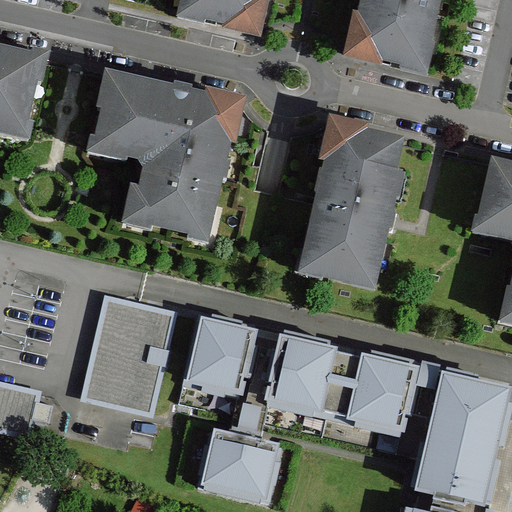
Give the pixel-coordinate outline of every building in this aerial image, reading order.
[(189,0),(186,13),(229,24),(228,28),(244,32),(247,20),(258,22),(263,2),(259,1),(258,0),(189,0)] [(384,0),(383,5),(373,2),(373,5),(368,26),(363,25),(358,47),(370,50),(367,62),(383,66),(384,61),(427,71),(443,0),(384,0)] [(0,135),(30,144),(53,45),(0,33),(0,135)] [(358,47),(355,59),(367,62),(370,50),(358,47)] [(135,175),(130,200),(127,217),(125,225),(138,227),(210,246),(235,152),(238,143),(249,93),(214,83),(201,81),(200,75),(191,73),(180,71),(179,76),(112,61),(94,142),(142,151),(149,158),(146,176),(135,175)] [(336,128),(334,140),(346,143),(349,131),(336,128)] [(333,163),(309,271),(374,286),(389,222),(399,177),(394,176),(400,149),(363,140),(365,135),(349,131),(346,143),(334,140),(328,162),(333,163)] [(511,171),(495,168),(481,228),(511,235),(511,304),(509,318),(511,318),(511,171)] [(174,316),(108,301),(85,400),(151,415),(162,367),(167,368),(170,352),(166,351),(174,316)] [(258,348),(252,346),(256,329),(199,316),(183,386),(203,391),(204,385),(225,390),(223,396),(239,399),(244,378),(250,380),(258,348)] [(239,399),(265,406),(266,403),(270,385),(266,384),(274,352),(281,353),(285,336),(256,329),(252,346),(258,348),(250,380),(244,378),(239,399)] [(413,384),(417,367),(285,336),(281,353),(274,352),(266,384),(270,385),(266,403),(268,403),(267,408),(268,408),(268,406),(282,409),(284,404),(297,407),(296,413),(326,420),(327,414),(341,417),(340,423),(371,430),(372,424),(386,427),(384,433),(400,437),(405,416),(412,418),(419,385),(413,384)] [(423,368),(419,385),(412,418),(434,423),(419,491),(425,492),(442,419),(436,417),(441,396),(439,396),(432,394),(437,372),(423,368)] [(477,386),(443,378),(439,396),(441,396),(436,417),(442,419),(425,492),(435,494),(433,501),(466,508),(467,504),(476,506),(476,504),(491,508),(491,506),(483,504),(477,502),(494,429),(468,423),(477,386)] [(38,396),(0,386),(0,430),(28,437),(32,420),(49,424),(53,407),(36,403),(38,396)] [(477,502),(483,504),(508,393),(477,386),(468,423),(494,429),(477,502)] [(284,404),(282,409),(296,413),(297,407),(284,404)] [(327,414),(326,420),(340,423),(341,417),(327,414)] [(372,424),(371,430),(384,433),(386,427),(372,424)] [(276,452),(213,439),(202,492),(264,505),(276,452)] [(464,511),(466,508),(433,501),(431,508),(448,511),(464,511)]
